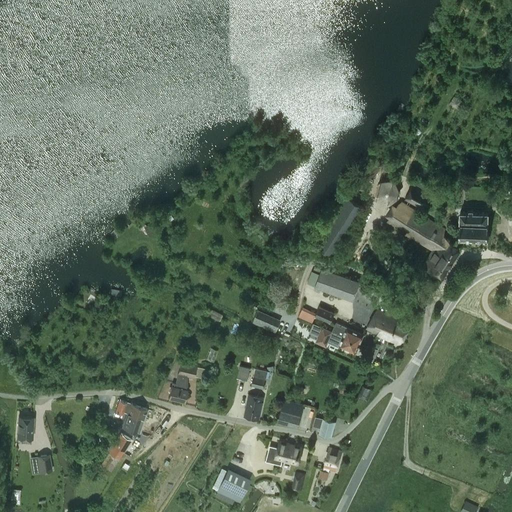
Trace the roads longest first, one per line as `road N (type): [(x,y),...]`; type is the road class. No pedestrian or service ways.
road 1 (unclassified): [(406,378),(328,441),(121,394),(33,399)]
road 2 (track): [(427,301),(383,264),(368,237),(373,213),(401,198),(416,145),(455,77),(473,13)]
road 3 (unclassified): [(511,268),(476,277),(457,294),(406,378)]
road 4 (unclassified): [(340,511),(406,378)]
road 5 (track): [(511,261),(463,257),(427,301),(425,344)]
